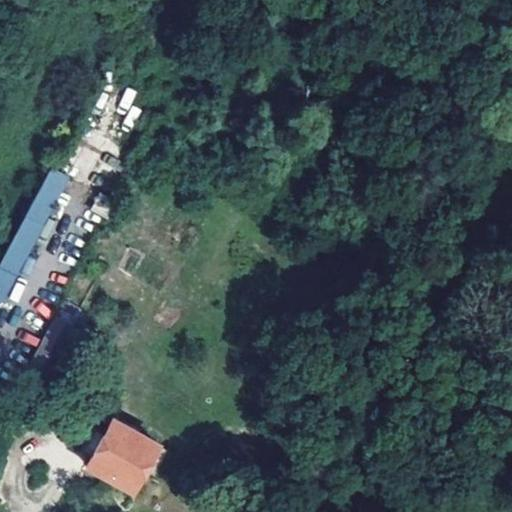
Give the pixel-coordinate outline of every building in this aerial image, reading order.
[(157,78),(107,52),(72,118),(122,145),(157,78)] [(68,175),(49,164),(0,257),(0,267),(15,275),(68,175)] [(105,215),(113,200),(97,191),(90,207),(105,215)] [(0,303),(15,275),(0,267),(0,303)] [(60,299),(55,308),(73,318),(78,308),(60,299)] [(73,318),(55,308),(22,370),(39,379),(73,318)] [(83,448),(91,452),(84,465),(131,490),(153,450),(105,426),(101,433),(93,429),(83,448)]
